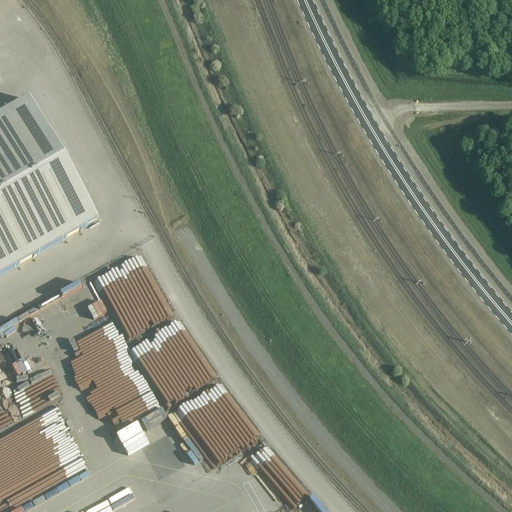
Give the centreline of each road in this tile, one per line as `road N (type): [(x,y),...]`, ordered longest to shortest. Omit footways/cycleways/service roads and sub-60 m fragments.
road 1 (track): [(508,511),(367,374),(320,312),(246,188),(158,0)]
road 2 (unclassified): [(392,511),(266,364),(180,227)]
road 3 (secondary): [(511,315),(475,275),(373,121)]
road 4 (unknown): [(131,228),(42,60),(0,62)]
road 5 (unclassified): [(373,121),(415,108),(511,105)]
road 6 (secondary): [(373,121),(312,0)]
